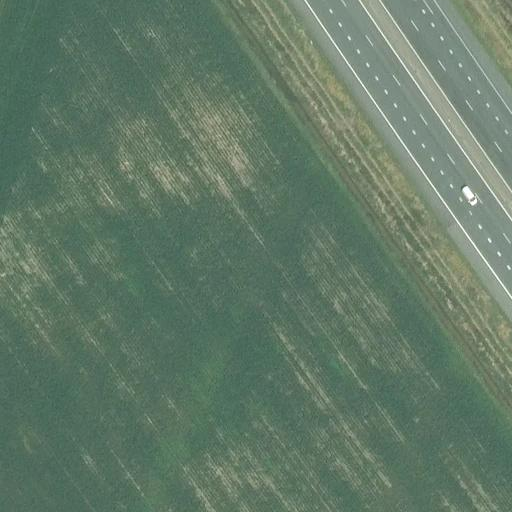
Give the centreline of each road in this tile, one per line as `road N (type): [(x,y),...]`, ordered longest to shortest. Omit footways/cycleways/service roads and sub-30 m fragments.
road 1 (motorway): [(340,0),(511,247)]
road 2 (motorway): [(511,168),(395,0)]
